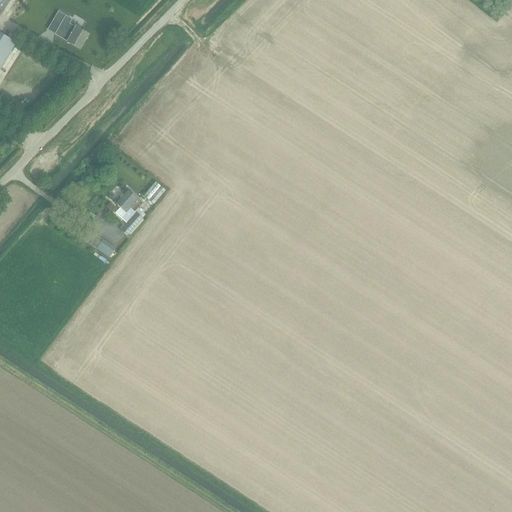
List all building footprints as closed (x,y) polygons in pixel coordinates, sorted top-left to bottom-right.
[(0,0),(0,12),(2,14),(10,0),(0,0)] [(71,20),(65,16),(54,35),(67,42),(79,49),(87,35),(79,30),(75,27),(75,28),(69,24),(71,20)] [(0,68),(16,43),(0,33),(0,68)] [(155,189),(163,197),(176,184),(167,175),(155,189)] [(138,200),(133,196),(126,189),(114,202),(120,208),(115,213),(126,224),(119,231),(126,236),(142,219),(136,213),(135,213),(134,212),(141,204),(138,200)] [(87,229),(81,238),(109,257),(115,248),(87,229)] [(104,229),(99,235),(122,252),(126,246),(104,229)]
